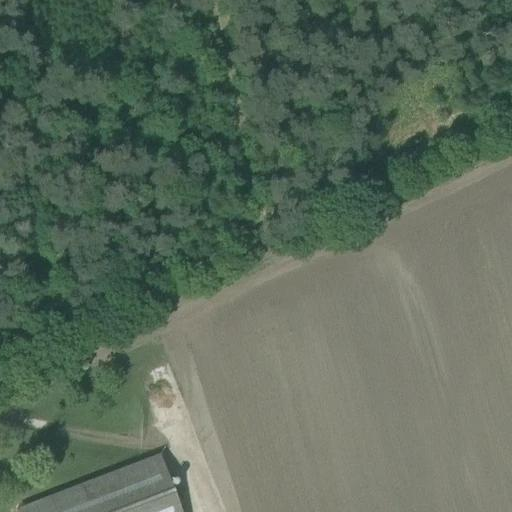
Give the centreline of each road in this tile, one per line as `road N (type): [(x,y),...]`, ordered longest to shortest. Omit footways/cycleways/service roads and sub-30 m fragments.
road 1 (track): [(511,145),(0,400)]
road 2 (track): [(267,268),(217,0)]
